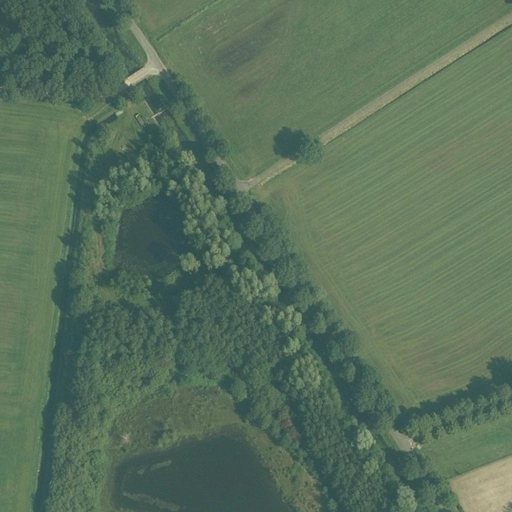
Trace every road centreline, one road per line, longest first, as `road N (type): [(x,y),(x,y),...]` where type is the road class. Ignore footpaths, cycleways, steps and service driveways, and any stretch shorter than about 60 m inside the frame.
road 1 (unclassified): [(445,511),(118,0)]
road 2 (track): [(159,62),(113,89),(0,86)]
